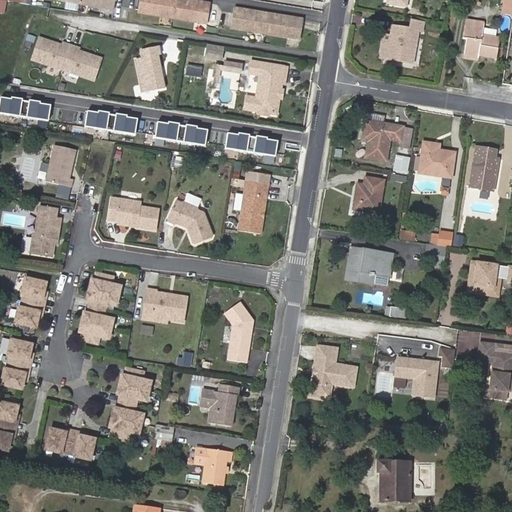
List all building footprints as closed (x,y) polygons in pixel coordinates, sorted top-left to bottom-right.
[(213,2),(202,0),(141,0),(140,10),(209,22),(213,2)] [(305,17),(236,5),(233,25),(302,37),(305,17)] [(511,7),(503,6),(502,13),(511,14),(511,7)] [(424,22),(412,19),(410,29),(393,26),(391,36),(387,59),(413,63),(418,31),(422,31),(424,22)] [(464,53),(479,55),(496,58),(499,38),(483,35),(485,22),(466,19),(463,37),(466,38),(464,53)] [(62,43),(39,35),(32,56),(63,67),(71,42),(63,40),(62,43)] [(387,59),(391,36),(384,35),(380,57),(387,59)] [(222,44),(208,41),(206,54),(220,56),(222,44)] [(79,45),(71,42),(63,67),(93,77),(101,56),(78,48),(79,45)] [(137,55),(142,89),(165,86),(159,52),(162,52),(160,43),(142,47),(143,54),(137,55)] [(241,62),(216,58),(215,66),(240,70),(241,62)] [(288,66),(257,61),(255,71),(260,72),(256,97),(253,111),(276,115),(282,79),(286,80),(288,66)] [(185,65),(184,76),(201,77),(202,66),(185,65)] [(243,109),(253,111),(256,97),(245,95),(243,109)] [(1,98),(0,101),(0,112),(48,119),(50,104),(41,102),(41,100),(29,98),(29,101),(23,100),(24,98),(12,96),(11,99),(1,98)] [(87,111),(85,126),(135,133),(137,117),(127,115),(128,113),(116,112),(116,114),(110,113),(110,111),(98,109),(98,112),(87,111)] [(371,121),(387,124),(388,116),(372,113),(371,121)] [(366,157),(387,160),(390,139),(401,141),(404,127),(387,124),(371,121),(366,120),(363,140),(369,141),(366,157)] [(158,122),(156,138),(206,145),(208,129),(198,128),(198,126),(187,124),(186,126),(181,126),(181,123),(169,121),(169,123),(158,122)] [(413,129),(404,127),(401,141),(400,147),(409,149),(413,129)] [(227,134),(225,149),(275,156),(277,140),(267,139),(267,136),(256,135),(256,137),(250,136),(250,134),(238,132),(238,135),(227,134)] [(434,150),(435,144),(424,142),(420,173),(452,178),(455,153),(439,151),(434,150)] [(67,178),(71,149),(51,146),(45,181),(70,185),(70,178),(67,178)] [(470,186),(494,190),(499,159),(495,158),(496,151),(477,147),(470,186)] [(262,232),(270,182),(248,178),(240,228),(262,232)] [(354,209),(379,213),(384,181),(366,178),(365,185),(358,183),(354,209)] [(113,196),(109,218),(137,222),(136,225),(158,229),(161,208),(140,205),(141,201),(113,196)] [(168,216),(189,227),(196,243),(214,234),(202,209),(180,196),(168,216)] [(39,204),(34,233),(32,233),(30,250),(53,254),(56,237),(59,237),(62,215),(57,215),(58,207),(39,204)] [(0,226),(29,229),(30,215),(2,212),(0,226)] [(414,232),(400,230),(399,240),(413,242),(414,232)] [(440,234),(438,246),(446,248),(451,248),(453,235),(440,233),(440,234)] [(433,234),(431,245),(438,246),(440,234),(433,234)] [(463,236),(455,235),(453,246),(462,247),(463,236)] [(429,245),(426,266),(443,268),(446,248),(438,246),(431,245),(429,245)] [(351,248),(350,255),(362,256),(363,250),(351,248)] [(350,255),(346,279),(365,282),(366,272),(373,273),(388,276),(392,255),(363,250),(362,256),(350,255)] [(503,266),(473,261),(469,291),(488,293),(489,285),(495,285),(497,274),(502,274),(503,266)] [(509,279),(511,267),(503,266),(502,274),(501,278),(509,279)] [(99,279),(95,278),(91,297),(95,298),(91,312),(88,311),(83,331),(87,332),(85,340),(101,344),(103,336),(112,338),(117,317),(108,316),(111,302),(120,304),(124,284),(115,282),(116,276),(100,272),(99,279)] [(373,273),(366,272),(365,282),(372,283),(373,273)] [(388,276),(373,273),(372,283),(387,285),(388,276)] [(489,285),(488,293),(499,295),(501,278),(502,274),(497,274),(495,285),(489,285)] [(50,281),(29,276),(25,292),(28,293),(25,305),(22,304),(18,321),(39,326),(41,318),(43,309),(41,309),(43,297),(46,297),(50,281)] [(187,296),(175,294),(175,298),(170,297),(170,294),(157,292),(157,289),(149,287),(146,304),(154,306),(152,315),(170,317),(184,319),(187,296)] [(169,323),(170,317),(152,315),(154,306),(146,304),(144,319),(169,323)] [(248,363),(254,322),(242,304),(225,314),(234,326),(228,360),(248,363)] [(408,309),(393,307),(391,317),(406,319),(408,309)] [(476,360),(479,332),(460,330),(457,358),(476,360)] [(35,344),(14,338),(10,353),(13,354),(10,367),(7,367),(4,382),(25,387),(26,380),(28,372),(26,371),(28,358),(31,359),(35,344)] [(496,344),(481,342),(479,358),(494,360),(494,364),(490,390),(508,392),(510,375),(511,375),(511,353),(496,352),(496,344)] [(319,355),(338,358),(339,350),(320,347),(319,355)] [(453,369),(454,349),(440,348),(438,367),(453,369)] [(185,353),(182,366),(190,367),(192,354),(185,353)] [(338,358),(319,355),(312,393),(323,394),(328,390),(329,384),(355,388),(358,369),(336,366),(338,358)] [(438,363),(398,358),(396,377),(415,380),(414,396),(435,398),(438,363)] [(393,389),(393,360),(376,360),(376,389),(393,389)] [(131,374),(128,373),(123,392),(127,393),(125,406),(120,405),(116,426),(119,427),(118,433),(133,436),(134,430),(144,432),(149,412),(141,411),(142,404),(144,397),(152,398),(156,380),(146,378),(148,371),(132,368),(131,374)] [(223,392),(217,391),(208,390),(205,408),(214,409),(212,423),(235,427),(238,409),(235,408),(235,404),(239,404),(240,394),(242,395),(243,387),(225,383),(223,392)] [(22,404),(0,399),(0,445),(11,448),(15,433),(12,432),(16,418),(18,419),(22,404)] [(161,424),(159,437),(173,439),(175,426),(161,424)] [(54,431),(50,450),(66,454),(66,452),(79,456),(79,458),(94,461),(98,442),(83,438),(83,441),(69,438),(70,435),(54,431)] [(228,473),(229,467),(230,461),(234,461),(236,450),(201,445),(198,464),(209,466),(207,483),(227,486),(228,473)] [(381,472),(381,502),(411,502),(411,462),(378,461),(378,472),(381,472)] [(163,511),(165,506),(142,502),(140,511),(163,511)]
